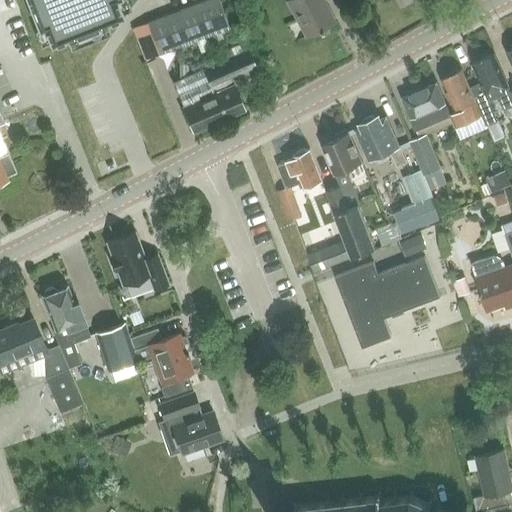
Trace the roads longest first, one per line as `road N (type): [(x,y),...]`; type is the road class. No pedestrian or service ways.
road 1 (tertiary): [(210,157),(507,0)]
road 2 (residential): [(210,157),(229,212),(178,277),(234,440)]
road 3 (tertiary): [(0,262),(210,157)]
